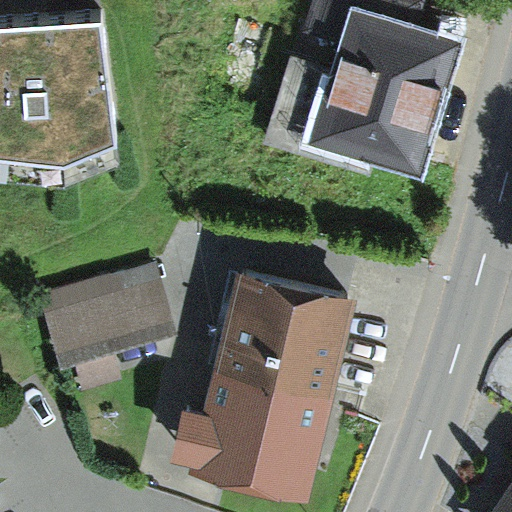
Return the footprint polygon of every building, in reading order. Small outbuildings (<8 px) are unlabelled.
[(277,123),(400,157),(433,38),(310,4),(277,123)] [(0,16),(0,166),(63,175),(119,151),(100,11),(0,16)] [(335,297),(235,273),(214,359),(315,383),(335,297)] [(45,308),(60,365),(165,337),(151,281),(45,308)] [(290,501),(315,384),(214,359),(185,475),(290,501)] [(511,511),(511,482),(490,511),(511,511)]
